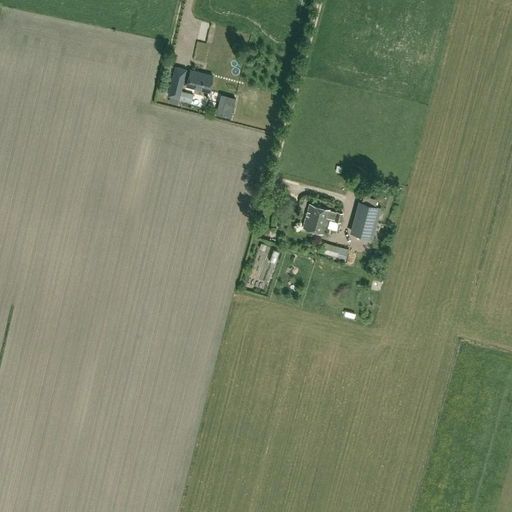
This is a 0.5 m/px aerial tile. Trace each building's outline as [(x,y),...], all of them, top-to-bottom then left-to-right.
[(213,76),(190,70),(186,86),(209,92),(213,76)] [(172,75),(167,96),(179,99),(181,91),(184,79),(172,75)] [(181,91),(179,99),(191,102),(193,94),(181,91)] [(230,118),(235,98),(226,95),(221,115),(230,118)] [(372,238),(381,207),(361,201),(352,233),(372,238)] [(343,213),(310,203),(302,228),(324,234),(328,218),(340,222),(343,213)] [(348,249),(319,241),(317,250),(345,258),(348,249)] [(254,279),(251,284),(260,288),(263,283),(254,279)]
